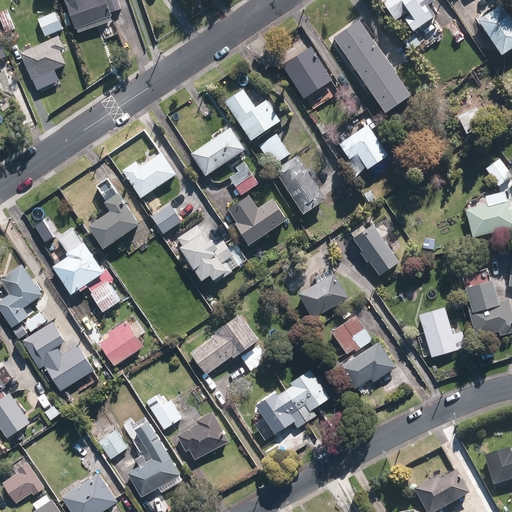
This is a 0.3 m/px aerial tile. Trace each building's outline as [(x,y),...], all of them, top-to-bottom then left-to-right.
[(71,0),(82,29),(115,17),(109,0),(71,0)] [(123,10),(120,0),(111,0),(115,12),(123,10)] [(427,0),(379,0),(392,20),(401,14),(412,30),(430,18),(421,5),(428,0),(427,0)] [(511,29),(500,9),(478,21),(497,54),(511,45),(511,29)] [(10,10),(2,14),(10,31),(18,28),(10,10)] [(55,13),(41,19),(48,36),(62,30),(55,13)] [(358,22),(334,39),(383,113),(407,97),(358,22)] [(63,39),(27,55),(38,78),(68,65),(61,50),(67,48),(63,39)] [(309,50),(282,66),(303,100),(329,84),(309,50)] [(240,93),(226,102),(250,139),(274,124),(260,103),(251,109),(240,93)] [(481,106),(460,116),(468,134),(489,124),(481,106)] [(366,127),(338,145),(346,157),(355,152),(365,166),(383,155),(366,127)] [(227,130),(191,155),(204,174),(241,149),(227,130)] [(289,154),(277,135),(261,144),(273,163),(289,154)] [(157,152),(127,171),(145,198),(179,176),(166,155),(161,159),(157,152)] [(294,157),(274,169),(300,212),(320,199),(294,157)] [(511,178),(511,173),(502,159),(488,168),(500,186),(511,178)] [(258,182),(245,163),(237,168),(240,172),(231,179),(235,185),(242,179),(248,188),(258,182)] [(468,210),(464,211),(471,236),(511,225),(511,223),(506,200),(502,201),(500,194),(466,203),(468,210)] [(119,212),(96,227),(110,247),(145,224),(127,196),(114,204),(119,212)] [(242,200),(229,209),(238,222),(233,225),(245,243),(285,217),(273,199),(251,213),(242,200)] [(38,206),(30,210),(48,243),(56,238),(38,206)] [(174,206),(157,217),(168,234),(185,222),(174,206)] [(198,225),(179,238),(206,278),(215,272),(219,277),(232,269),(226,261),(236,255),(226,241),(214,248),(198,225)] [(376,226),(357,239),(380,274),(400,262),(376,226)] [(75,258),(59,268),(76,293),(108,273),(89,244),(73,254),(75,258)] [(46,295),(26,266),(7,279),(17,295),(2,305),(18,328),(33,319),(26,308),(46,295)] [(292,272),(282,278),(290,289),(300,283),(292,272)] [(330,275),(297,294),(311,317),(343,298),(330,275)] [(474,311),(472,312),(479,336),(502,330),(504,335),(511,332),(511,310),(509,300),(498,304),(491,281),(467,289),(474,311)] [(110,284),(95,294),(106,310),(121,300),(110,284)] [(359,311),(353,303),(339,312),(344,321),(359,311)] [(447,307),(423,315),(436,354),(459,346),(447,307)] [(42,314),(28,323),(34,331),(47,322),(42,314)] [(352,317),(332,332),(346,352),(353,347),(355,349),(368,340),(352,317)] [(249,321),(198,354),(210,373),(261,340),(249,321)] [(146,346),(131,323),(105,341),(120,363),(146,346)] [(43,329),(29,338),(39,355),(53,346),(43,329)] [(376,344),(340,367),(352,386),(369,375),(371,379),(391,366),(376,344)] [(96,369),(83,348),(53,367),(66,388),(96,369)] [(306,370),(254,405),(273,432),(291,419),(295,426),(310,416),(306,410),(324,397),(306,370)] [(11,394),(0,401),(0,422),(8,433),(28,419),(11,394)] [(158,395),(148,401),(165,429),(175,423),(158,395)] [(173,401),(165,405),(176,424),(184,419),(173,401)] [(205,425),(183,436),(190,451),(195,448),(201,459),(233,442),(219,414),(203,422),(205,425)] [(154,423),(141,432),(152,450),(157,461),(132,475),(145,498),(185,476),(171,453),(154,423)] [(116,430),(100,441),(113,459),(129,448),(116,430)] [(274,437),(263,442),(271,458),(282,452),(274,437)] [(506,451),(484,458),(492,485),(511,478),(511,454),(507,456),(506,451)] [(101,511),(123,498),(101,466),(62,493),(74,511),(101,511)] [(435,480),(414,493),(425,511),(433,511),(464,494),(452,475),(437,484),(435,480)] [(8,488),(0,495),(13,510),(21,503),(8,488)] [(67,511),(58,497),(35,511),(67,511)]
